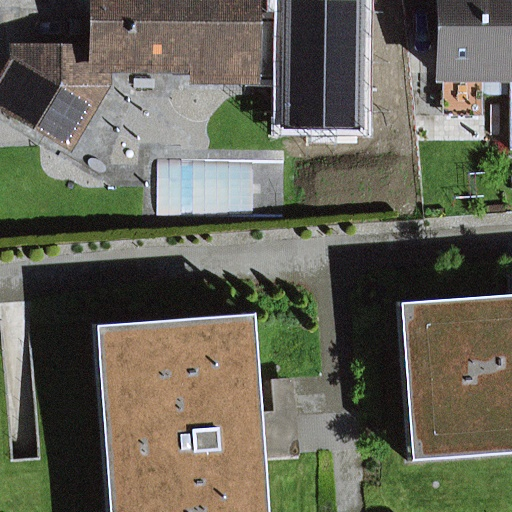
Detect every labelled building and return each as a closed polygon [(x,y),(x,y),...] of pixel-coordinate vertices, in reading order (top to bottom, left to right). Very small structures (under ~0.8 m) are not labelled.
[(96,0),(96,7),(93,7),(93,50),(16,50),(16,59),(0,85),(0,105),(47,133),(88,65),(104,65),(194,67),(194,77),(251,77),(251,0),(96,0)] [(437,0),(438,77),(441,77),(480,77),(509,77),(508,0),(437,0)] [(47,133),(68,146),(104,85),(104,65),(88,65),(47,133)] [(441,96),(480,96),(480,77),(441,77),(441,96)] [(511,296),(509,296),(433,302),(437,350),(409,352),(415,429),(474,425),(476,448),(511,445),(511,296)] [(408,462),(511,454),(511,445),(476,448),(474,425),(415,429),(409,352),(437,350),(433,302),(396,305),(408,462)] [(115,511),(106,376),(141,373),(138,332),(251,323),(250,314),(92,326),(106,511),(115,511)] [(264,511),(261,460),(257,413),(251,323),(138,332),(141,373),(106,376),(115,511),(264,511)] [(273,412),(257,413),(261,460),(299,457),(293,378),(271,380),(273,412)]
